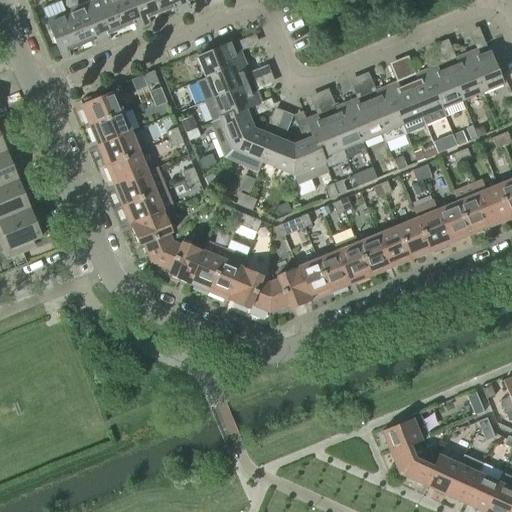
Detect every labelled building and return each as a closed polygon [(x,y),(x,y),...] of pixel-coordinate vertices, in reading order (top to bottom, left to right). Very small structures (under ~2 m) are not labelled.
[(42,0),(50,18),(66,11),(61,0),(42,0)] [(110,41),(108,36),(120,31),(107,0),(97,0),(86,4),(100,39),(102,44),(110,41)] [(142,27),(140,23),(131,0),(107,0),(120,31),(133,26),(135,30),(142,27)] [(131,0),(140,23),(142,27),(150,24),(148,19),(160,14),(154,0),(131,0)] [(183,11),(181,6),(178,0),(154,0),(160,14),(173,9),(175,14),(183,11)] [(178,0),(181,6),(183,11),(190,8),(188,3),(195,0),(178,0)] [(102,44),(100,39),(86,4),(66,13),(80,47),(93,42),(95,47),(102,44)] [(80,47),(66,13),(46,21),(62,60),(71,57),(69,52),(80,47)] [(197,58),(205,78),(244,63),(241,55),(236,57),(230,44),(197,58)] [(473,51),(465,54),(481,93),(503,84),(495,67),(499,65),(493,49),(475,57),(473,51)] [(57,50),(49,53),(51,59),(51,60),(60,56),(57,50)] [(446,62),(445,62),(461,101),(481,93),(465,54),(459,57),(461,62),(448,68),(446,62)] [(445,62),(425,70),(441,110),(442,109),(461,101),(445,62)] [(196,82),(204,102),(247,85),(242,71),(247,69),(244,63),(205,78),(196,82)] [(442,109),(441,110),(425,70),(419,73),(421,79),(408,84),(425,127),(446,118),(442,109)] [(142,75),(147,87),(157,83),(152,71),(142,75)] [(395,89),(393,84),(385,87),(398,117),(401,126),(405,135),(425,127),(408,84),(395,89)] [(252,97),(247,85),(204,102),(212,122),(219,119),(219,118),(221,117),(221,118),(245,108),(245,109),(261,103),(258,95),(252,97)] [(381,95),(367,101),(381,134),(382,134),(385,143),(405,135),(401,126),(398,117),(385,87),(379,90),(381,95)] [(149,93),(152,100),(163,96),(160,89),(149,93)] [(81,105),(89,125),(122,112),(114,92),(81,105)] [(163,96),(152,100),(155,107),(166,103),(163,96)] [(353,100),(345,103),(361,142),(381,134),(367,101),(355,106),(353,100)] [(341,112),(327,117),(341,151),(361,142),(345,103),(339,106),(341,112)] [(222,158),(223,158),(253,129),(245,109),(245,108),(221,118),(221,117),(219,118),(219,119),(212,122),(209,124),(222,158)] [(89,125),(97,145),(131,132),(122,112),(89,125)] [(305,120),(312,137),(322,158),(323,158),(325,163),(324,163),(328,173),(329,173),(327,168),(345,160),(341,151),(327,117),(315,122),(313,117),(305,120)] [(192,118),(181,123),(185,132),(196,128),(192,118)] [(485,125),(477,129),(480,137),(488,133),(485,125)] [(165,132),(168,139),(179,135),(176,128),(165,132)] [(196,128),(185,132),(188,142),(200,137),(196,128)] [(257,173),(262,163),(272,137),(253,129),(223,158),(257,173)] [(462,131),(452,136),(457,146),(466,142),(462,131)] [(97,145),(105,165),(139,151),(131,132),(97,145)] [(507,132),(499,136),(503,146),(511,143),(507,132)] [(179,135),(168,139),(171,147),(182,143),(179,135)] [(0,153),(10,150),(5,137),(1,139),(0,136),(0,153)] [(503,146),(499,136),(492,138),(496,149),(503,146)] [(262,163),(293,176),(292,145),(272,137),(262,163)] [(292,145),(293,176),(293,187),(328,173),(324,163),(325,163),(323,158),(322,158),(312,137),(292,145)] [(420,150),(413,153),(417,163),(431,157),(428,149),(421,152),(420,150)] [(466,149),(459,152),(463,163),(471,160),(466,149)] [(0,153),(0,186),(16,180),(10,164),(15,162),(10,150),(0,153)] [(105,165),(114,185),(147,172),(139,151),(105,165)] [(463,163),(459,152),(452,155),(456,166),(463,163)] [(401,156),(392,160),(397,171),(406,167),(401,156)] [(392,161),(384,164),(388,173),(395,170),(392,161)] [(426,165),(419,168),(423,179),(431,176),(426,165)] [(114,185),(122,206),(165,188),(157,168),(147,172),(114,185)] [(181,172),(185,180),(196,176),(193,168),(181,172)] [(423,179),(419,168),(412,171),(416,182),(423,179)] [(362,172),(353,175),(357,186),(366,182),(362,172)] [(203,178),(209,189),(218,185),(212,174),(203,178)] [(196,176),(185,180),(188,187),(199,183),(196,176)] [(511,179),(496,186),(510,219),(511,217),(511,179)] [(0,186),(0,220),(34,207),(28,194),(23,197),(16,180),(0,186)] [(338,181),(333,184),(337,195),(343,193),(344,192),(339,181),(338,181)] [(386,181),(379,185),(383,196),(391,193),(386,181)] [(481,181),(472,185),(490,227),(510,219),(496,186),(485,191),(481,181)] [(337,195),(333,184),(324,187),(329,199),(337,195)] [(383,196),(379,185),(372,188),(376,199),(383,196)] [(453,193),(457,203),(470,235),(490,227),(472,185),(453,193)] [(122,206),(130,226),(173,208),(165,188),(122,206)] [(235,204),(243,208),(248,197),(240,193),(235,204)] [(248,197),(243,208),(251,211),(256,200),(248,197)] [(346,198),(338,201),(343,212),(351,209),(346,198)] [(417,219),(416,219),(430,252),(450,244),(436,211),(432,200),(412,208),(417,219)] [(343,212),(338,201),(332,204),(336,215),(343,212)] [(457,203),(436,211),(450,244),(470,235),(457,203)] [(327,206),(319,209),(322,217),(330,214),(327,206)] [(34,207),(0,220),(0,240),(7,258),(33,248),(31,242),(40,239),(33,222),(39,219),(34,207)] [(143,245),(151,263),(172,242),(169,235),(172,232),(164,212),(173,208),(130,226),(139,246),(143,245)] [(229,221),(236,224),(241,213),(233,210),(229,221)] [(241,213),(236,224),(256,233),(261,222),(241,213)] [(307,214),(299,217),(304,228),(311,225),(307,214)] [(304,228),(299,217),(292,220),(296,231),(304,228)] [(416,219),(396,227),(410,260),(430,252),(416,219)] [(396,227),(376,235),(390,268),(410,260),(396,227)] [(354,236),(353,237),(369,277),(390,268),(376,235),(357,243),(354,236)] [(334,245),(337,252),(350,285),(369,277),(353,237),(334,245)] [(188,284),(208,293),(226,249),(206,241),(202,251),(188,284)] [(168,276),(188,284),(202,251),(182,243),(180,246),(172,243),(172,242),(151,263),(169,272),(168,276)] [(208,293),(229,301),(243,268),(241,267),(246,257),(226,249),(208,293)] [(337,252),(317,260),(330,293),(350,285),(337,252)] [(317,260),(297,268),(311,302),(330,293),(317,260)] [(243,268),(229,301),(249,310),(251,306),(269,313),(269,284),(262,280),(262,276),(243,268)] [(277,280),(269,284),(269,313),(288,306),(290,310),(311,302),(297,268),(276,276),(277,280)] [(511,375),(510,376),(511,379),(503,382),(509,396),(505,397),(505,398),(499,401),(500,403),(499,404),(501,408),(502,408),(503,410),(502,411),(503,415),(505,414),(507,420),(510,419),(511,420),(511,419),(511,375)] [(483,391),(487,400),(495,396),(491,387),(483,391)] [(466,397),(471,407),(480,403),(476,393),(466,397)] [(480,403),(471,407),(475,417),(484,413),(480,403)] [(410,447),(430,439),(420,414),(389,426),(390,429),(382,432),(390,452),(409,445),(410,445),(410,447)] [(477,423),(481,432),(491,428),(487,419),(477,423)] [(491,428),(481,432),(485,443),(495,439),(491,428)] [(399,475),(426,487),(434,468),(433,468),(415,460),(410,447),(410,445),(409,445),(390,452),(399,475)] [(445,496),(465,505),(479,474),(478,474),(483,464),(463,455),(459,465),(445,496)] [(426,487),(445,496),(459,465),(439,456),(433,468),(434,468),(426,487)] [(465,505),(481,511),(484,511),(498,483),(479,474),(465,505)] [(484,511),(507,511),(511,502),(511,489),(498,483),(484,511)]
